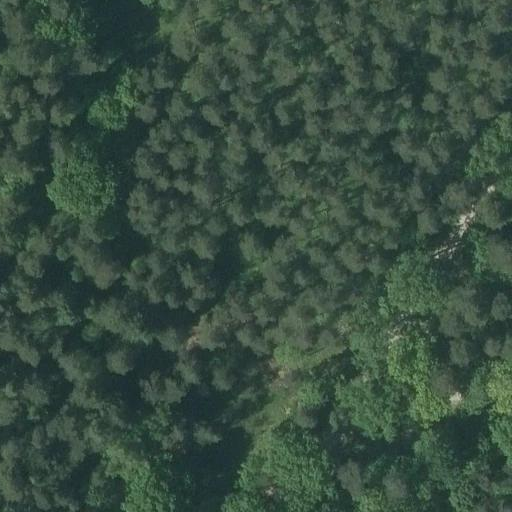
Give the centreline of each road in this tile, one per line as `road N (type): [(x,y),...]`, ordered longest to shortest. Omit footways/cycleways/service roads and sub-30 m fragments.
road 1 (track): [(511,152),(286,511)]
road 2 (track): [(339,430),(511,382)]
